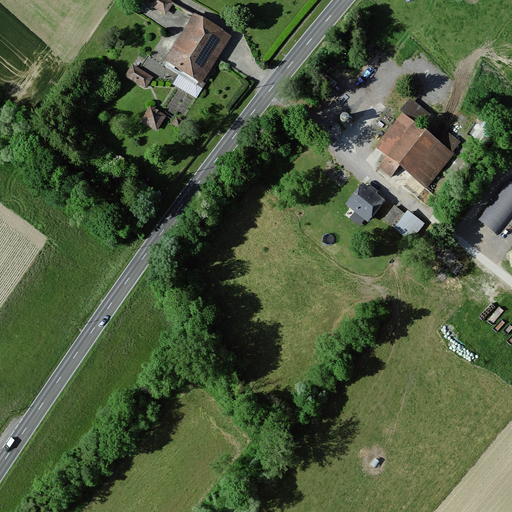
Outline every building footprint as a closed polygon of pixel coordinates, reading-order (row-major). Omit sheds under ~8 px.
[(168,14),(175,0),(151,0),(149,3),(168,14)] [(231,35),(190,13),(163,64),(204,86),(231,35)] [(132,62),(125,76),(147,88),(154,74),(132,62)] [(151,103),(141,119),(157,129),(167,114),(151,103)] [(454,149),(400,113),(375,150),(429,186),(454,149)] [(498,232),(511,212),(511,179),(507,177),(478,217),(498,232)] [(382,201),(363,186),(349,203),(369,218),(382,201)] [(394,203),(384,217),(394,225),(404,211),(394,203)] [(412,239),(426,222),(408,208),(395,226),(412,239)]
